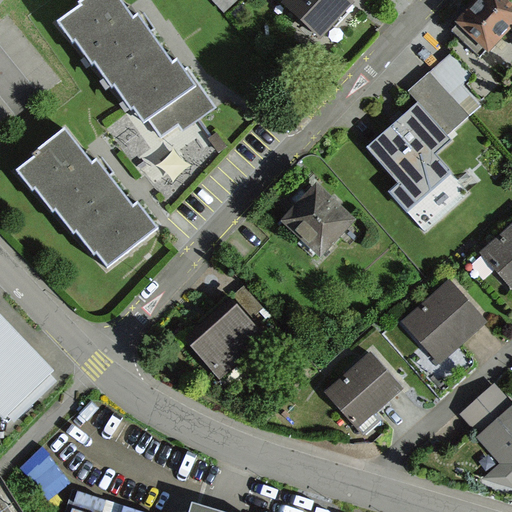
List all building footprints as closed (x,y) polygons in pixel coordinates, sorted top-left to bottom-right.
[(133,26),(114,0),(89,0),(78,8),(82,13),(60,28),(73,48),(75,46),(92,70),(94,68),(112,92),(114,91),(131,115),(134,113),(145,129),(151,125),(161,139),(178,127),(183,134),(217,110),(188,69),(183,72),(178,65),(172,69),(139,22),(133,26)] [(237,1),(236,0),(215,0),(214,2),(224,13),(237,1)] [(352,9),(342,0),(292,0),(283,10),(319,44),(352,9)] [(511,32),(511,9),(501,0),(481,0),(456,28),(458,29),(455,33),(481,57),(485,53),(489,58),(511,32)] [(473,77),(454,55),(409,93),(419,106),(449,140),(483,110),(463,86),(473,77)] [(449,140),(419,106),(367,151),(398,187),(389,195),(408,217),(453,177),(435,157),(452,143),(449,140)] [(93,170),(65,135),(33,160),(36,164),(19,177),(33,195),(35,193),(53,216),(56,214),(75,238),(77,237),(95,259),(97,257),(108,271),(156,234),(138,211),(135,214),(97,166),(93,170)] [(356,223),(319,188),(283,226),(320,261),(356,223)] [(511,225),(478,254),(511,291),(511,225)] [(488,326),(449,282),(401,325),(439,368),(488,326)] [(232,299),(251,319),(262,308),(244,288),(232,299)] [(266,342),(239,310),(190,350),(217,382),(266,342)] [(0,318),(0,418),(3,421),(53,375),(0,318)] [(404,393),(370,355),(324,395),(361,438),(381,422),(376,416),(404,393)] [(484,482),(511,489),(511,405),(495,387),(463,417),(481,437),(478,441),(501,466),(484,482)] [(46,448),(23,468),(52,501),(75,481),(46,448)] [(77,488),(71,511),(159,511),(161,507),(77,488)]
